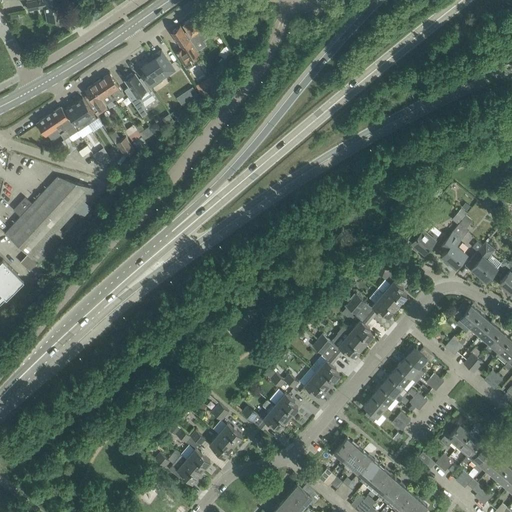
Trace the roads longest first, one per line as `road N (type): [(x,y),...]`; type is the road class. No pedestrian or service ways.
road 1 (secondary): [(97,305),(333,153),(511,61)]
road 2 (secondary): [(460,0),(174,237)]
road 3 (secondary): [(383,0),(174,237)]
road 4 (residential): [(405,324),(288,462),(237,474),(200,511)]
road 5 (residential): [(0,138),(141,44)]
road 6 (residential): [(141,44),(201,3),(265,0)]
road 7 (residential): [(142,0),(29,76)]
road 8 (secondary): [(0,398),(97,305)]
road 9 (secondary): [(36,89),(137,24)]
